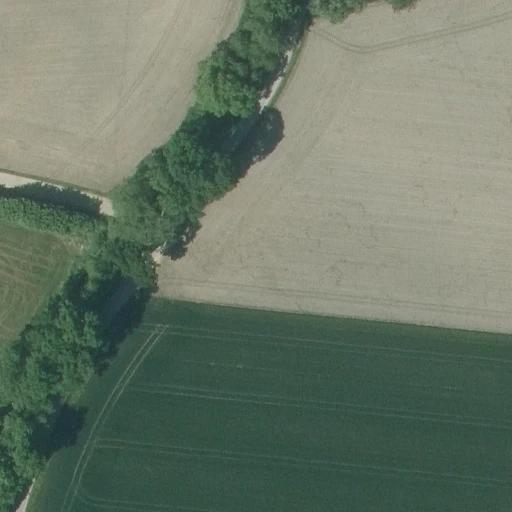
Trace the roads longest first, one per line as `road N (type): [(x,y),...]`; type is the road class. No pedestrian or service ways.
road 1 (unclassified): [(300,0),(264,88),(67,363),(9,511)]
road 2 (track): [(154,240),(125,221),(0,189)]
